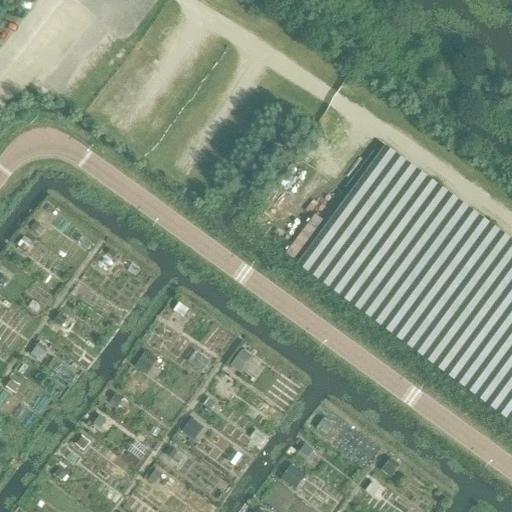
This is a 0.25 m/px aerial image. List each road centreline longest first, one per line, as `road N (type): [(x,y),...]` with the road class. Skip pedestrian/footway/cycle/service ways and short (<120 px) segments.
road 1 (residential): [(0,171),(41,140),(65,147),(511,470)]
road 2 (unknown): [(208,15),(138,126)]
